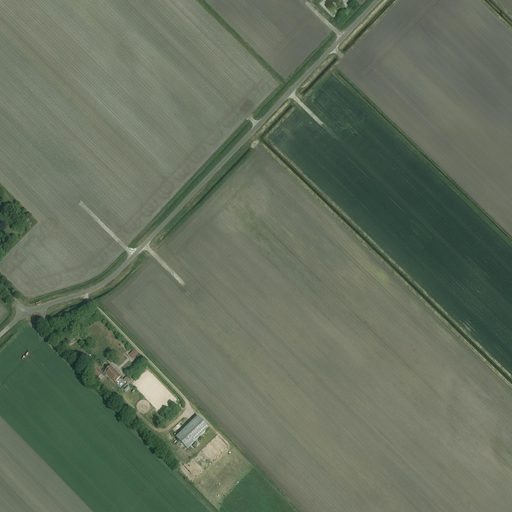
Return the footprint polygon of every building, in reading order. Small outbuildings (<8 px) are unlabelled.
[(133,359),(138,354),(134,350),(129,355),(133,359)] [(104,373),(103,374),(95,365),(90,370),(91,371),(90,372),(95,377),(94,377),(97,380),(99,378),(101,380),(106,375),(104,373)] [(121,377),(110,366),(104,372),(115,383),(121,377)] [(112,391),(110,393),(110,392),(107,396),(112,401),(115,397),(116,396),(112,391)] [(198,417),(176,438),(188,450),(209,429),(198,417)] [(179,424),(173,430),(178,435),(184,429),(179,424)]
